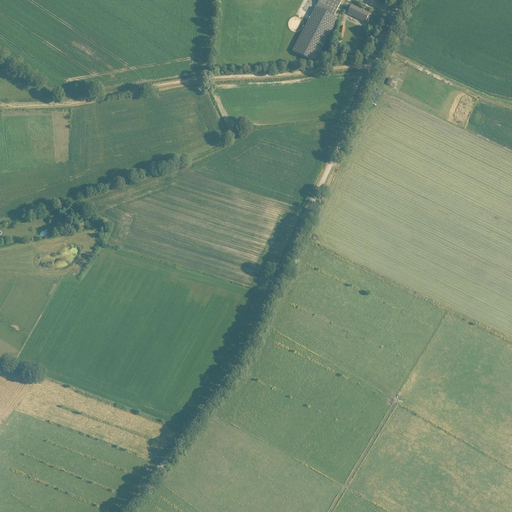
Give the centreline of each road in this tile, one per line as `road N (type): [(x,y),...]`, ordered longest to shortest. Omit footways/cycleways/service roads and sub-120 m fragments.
road 1 (unclassified): [(125,511),(242,355),(404,0)]
road 2 (track): [(0,106),(375,64)]
road 3 (track): [(511,107),(381,51)]
